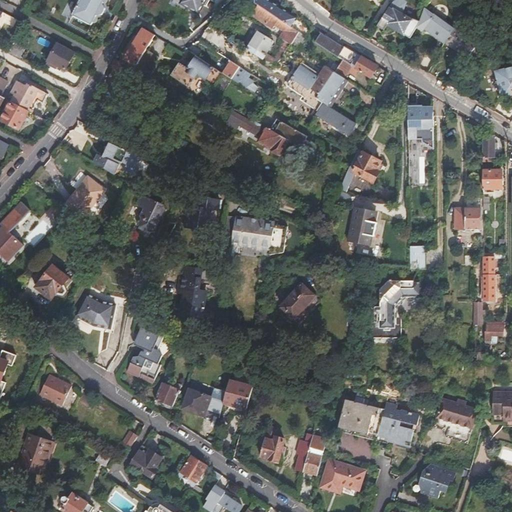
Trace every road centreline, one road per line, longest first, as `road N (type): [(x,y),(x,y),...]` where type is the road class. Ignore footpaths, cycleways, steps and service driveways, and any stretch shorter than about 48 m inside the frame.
road 1 (residential): [(0,283),(50,346),(299,511)]
road 2 (residential): [(291,0),(511,135)]
road 3 (residential): [(128,17),(83,97),(38,151)]
road 4 (residential): [(128,17),(179,47),(236,0)]
